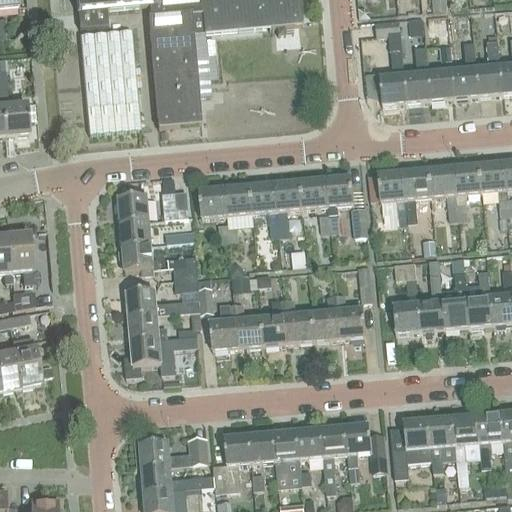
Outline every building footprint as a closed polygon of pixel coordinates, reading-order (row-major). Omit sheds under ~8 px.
[(18,0),(0,0),(0,13),(19,12),(18,0)] [(201,129),(193,44),(193,38),(302,29),(299,0),(75,0),(79,36),(107,33),(106,13),(149,9),(150,21),(148,21),(158,132),(201,129)] [(431,0),(433,16),(446,15),(444,0),(431,0)] [(399,41),(398,27),(376,29),(377,43),(399,41)] [(360,54),(371,54),(370,28),(359,28),(360,54)] [(140,135),(138,107),(131,35),(80,40),(89,139),(140,135)] [(511,45),(511,46),(511,58),(511,71),(500,72),(503,101),(511,99),(511,45)] [(486,48),(489,73),(477,75),(479,103),(503,101),(500,72),(498,47),(486,48)] [(465,50),(467,75),(453,77),(455,105),(479,103),(477,75),(476,75),(474,49),(465,50)] [(450,51),(440,52),(441,67),(451,66),(450,51)] [(426,54),(415,55),(417,80),(405,81),(407,109),(431,107),(429,79),(428,79),(426,54)] [(405,81),(404,81),(402,56),(391,57),(393,82),(380,83),(383,112),(407,109),(405,81)] [(429,79),(431,107),(455,105),(453,77),(429,79)] [(27,108),(3,111),(5,142),(30,140),(27,108)] [(457,201),(454,173),(444,174),(443,171),(440,168),(428,169),(431,204),(446,202),(449,227),(459,226),(457,201)] [(418,230),(416,205),(431,204),(428,169),(417,170),(414,174),(414,177),(404,178),(406,206),(408,231),(418,230)] [(510,222),(508,206),(507,197),(505,169),(479,171),(482,199),(497,197),(500,223),(510,222)] [(468,225),(466,200),(482,199),(479,171),(454,173),(457,201),(459,226),(468,225)] [(408,231),(406,206),(404,178),(378,180),(381,208),(396,207),(399,232),(408,231)] [(340,237),(338,213),(353,212),(351,184),(324,186),(327,214),(328,222),(329,238),(340,237)] [(324,186),(299,189),(302,217),(327,214),(324,186)] [(290,242),(287,218),(302,217),(299,189),(274,191),(277,219),(278,219),(280,243),(290,242)] [(268,220),(270,244),(280,243),(278,219),(277,219),(274,191),(249,193),(252,221),(268,220)] [(227,224),(252,221),(249,193),(224,196),(227,224)] [(144,194),(123,196),(123,204),(119,204),(121,229),(150,226),(147,202),(144,202),(144,194)] [(201,226),(227,224),(224,196),(198,198),(201,226)] [(162,200),(164,225),(189,223),(187,198),(162,200)] [(365,213),(353,214),(356,244),(368,243),(365,213)] [(328,222),(326,222),(319,223),(321,239),(329,238),(328,222)] [(121,229),(123,253),(152,250),(150,226),(121,229)] [(229,248),(238,247),(237,230),(228,231),(229,248)] [(229,248),(228,231),(219,232),(220,248),(229,248)] [(8,237),(8,240),(11,279),(25,278),(25,283),(33,282),(29,238),(15,239),(14,235),(8,237)] [(166,250),(183,248),(194,247),(194,238),(165,240),(166,250)] [(0,279),(3,279),(4,289),(12,289),(11,279),(8,240),(0,240),(0,279)] [(423,260),(434,260),(434,244),(422,245),(423,260)] [(152,250),(123,253),(123,255),(120,257),(120,265),(124,266),(125,277),(142,276),(142,281),(154,280),(154,276),(158,275),(158,266),(153,266),(152,250)] [(305,255),(290,255),(291,273),(305,272),(305,255)] [(175,273),(176,286),(198,284),(198,283),(196,262),(169,265),(169,273),(175,273)] [(442,307),(441,297),(439,267),(429,267),(433,308),(419,309),(421,338),(445,336),(443,307),(442,307)] [(419,309),(418,310),(415,269),(394,271),(396,287),(407,286),(410,310),(394,312),(396,340),(421,338),(419,309)] [(358,275),(361,308),(372,307),(369,274),(358,275)] [(511,274),(502,276),(505,302),(491,303),(494,331),(497,336),(505,335),(506,330),(511,329),(511,274)] [(467,305),(470,334),(494,331),(491,303),(490,303),(488,278),(478,278),(479,291),(465,292),(466,305),(467,305)] [(464,280),(453,281),(455,295),(441,297),(442,307),(443,307),(445,336),(470,334),(467,305),(466,305),(465,292),(464,280)] [(198,283),(198,284),(199,296),(201,320),(213,319),(210,282),(198,283)] [(257,283),(258,293),(271,292),(270,282),(257,283)] [(177,298),(199,296),(198,284),(176,286),(177,298)] [(13,306),(15,315),(34,311),(33,297),(13,298),(13,306)] [(199,307),(157,310),(156,297),(127,299),(129,324),(158,322),(200,319),(199,307)] [(345,301),(336,302),(340,346),(366,344),(363,314),(346,316),(345,301)] [(328,318),(312,319),(314,348),(340,346),(336,302),(326,303),(328,318)] [(13,306),(3,308),(0,308),(0,318),(15,315),(13,306)] [(294,306),(285,307),(289,351),(314,348),(312,319),(296,320),(294,306)] [(272,322),(261,323),(263,353),(289,351),(285,307),(271,308),(272,322)] [(243,310),(234,311),(238,355),(263,353),(261,323),(244,325),(243,310)] [(238,355),(234,311),(220,312),(222,327),(209,328),(212,358),(238,355)] [(8,323),(10,332),(30,328),(28,319),(8,323)] [(159,335),(158,322),(129,324),(131,348),(160,346),(167,346),(166,334),(159,335)] [(0,324),(0,333),(10,332),(8,323),(0,324)] [(179,344),(197,343),(196,335),(179,337),(179,344)] [(13,347),(14,356),(22,394),(34,392),(36,396),(42,393),(41,390),(42,390),(33,343),(13,347)] [(133,363),(124,364),(126,384),(142,383),(141,372),(160,370),(161,381),(175,380),(173,356),(198,354),(197,343),(167,345),(167,346),(160,346),(131,348),(133,363)] [(14,356),(0,358),(0,387),(2,398),(14,396),(17,400),(22,397),(22,394),(14,356)] [(511,418),(501,420),(504,449),(503,449),(506,482),(511,481),(511,418)] [(501,420),(477,422),(480,451),(481,466),(482,475),(493,474),(492,465),(491,450),(503,449),(504,449),(501,420)] [(453,424),(456,452),(454,452),(458,492),(469,491),(465,452),(480,451),(477,422),(453,424)] [(429,426),(433,467),(432,467),(433,480),(443,479),(441,454),(454,452),(456,452),(453,424),(429,426)] [(404,428),(405,433),(407,456),(393,458),(396,486),(409,485),(408,469),(432,467),(433,467),(429,426),(404,428)] [(369,431),(345,433),(348,462),(348,474),(358,473),(357,462),(371,460),(372,479),(387,478),(383,442),(370,443),(369,431)] [(326,502),(327,502),(337,501),(334,464),(348,462),(345,433),(321,436),(324,464),(323,464),(326,502)] [(300,467),(323,464),(324,464),(321,436),(297,438),(300,465),(300,467)] [(277,484),(300,482),(301,482),(301,477),(300,467),(300,465),(297,438),(273,440),(276,469),(275,469),(276,484),(277,484)] [(252,471),(275,469),(276,469),(273,440),(249,442),(252,471)] [(238,472),(252,471),(249,442),(224,444),(227,471),(213,473),(215,494),(215,500),(240,498),(238,472)] [(141,468),(142,476),(170,474),(209,471),(207,446),(188,447),(189,461),(170,462),(169,449),(154,450),(154,446),(136,448),(137,468),(141,468)] [(142,476),(144,500),(172,498),(170,474),(142,476)] [(301,482),(300,482),(301,492),(312,491),(311,476),(301,477),(301,482)] [(203,495),(210,495),(209,486),(192,488),(193,496),(203,495)] [(484,493),(485,506),(508,503),(507,491),(484,493)] [(203,495),(202,495),(203,504),(215,503),(215,500),(215,494),(210,495),(203,495)] [(173,511),(172,498),(144,500),(144,511),(173,511)]
